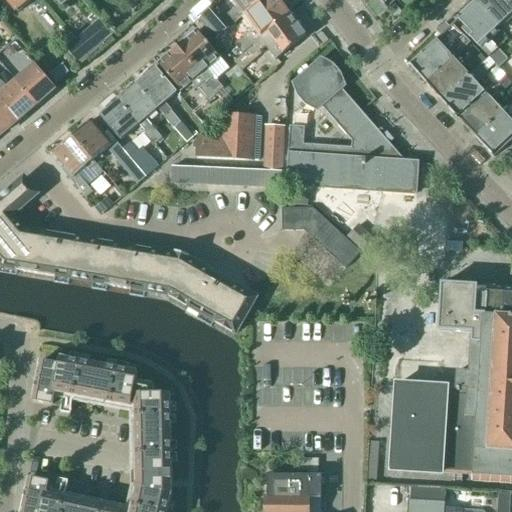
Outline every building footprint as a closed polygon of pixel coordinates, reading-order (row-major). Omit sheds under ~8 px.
[(5,0),(18,14),(34,0),(5,0)] [(244,16),(263,0),(232,0),(238,7),(222,20),(212,9),(198,21),(216,41),(241,19),(244,16)] [(261,40),(291,15),(279,0),(263,0),(244,16),(241,19),(243,27),(250,31),(253,29),(254,30),(234,46),(243,56),(261,40)] [(378,0),(386,11),(397,0),(378,0)] [(511,0),(510,0),(507,3),(504,0),(479,0),(476,3),(499,28),(511,17),(511,18),(511,0)] [(488,39),(499,28),(476,3),(458,20),(473,36),(470,38),(499,68),(505,62),(496,52),(498,50),(488,39)] [(261,40),(243,56),(233,64),(242,73),(262,55),(260,53),(267,47),(277,61),(306,37),(291,15),(261,40)] [(178,49),(200,75),(208,69),(207,68),(219,58),(197,32),(178,49)] [(78,65),(102,44),(94,34),(80,47),(74,40),(64,49),(78,65)] [(452,59),(453,60),(470,44),(463,36),(447,52),(436,41),(409,66),(425,84),(452,59)] [(216,94),(206,82),(200,75),(178,49),(158,65),(180,91),(190,83),(206,102),(216,94)] [(0,64),(12,78),(18,73),(1,53),(0,53),(0,64)] [(442,103),(482,65),(486,61),(481,56),(464,72),(453,60),(452,59),(425,84),(442,103)] [(382,139),(340,91),(345,87),(340,75),(332,67),(322,61),(294,84),(299,96),(306,105),(317,111),(323,106),(355,142),(354,143),(353,151),(305,148),(306,129),(303,130),(292,129),(288,186),(415,195),(418,164),(404,163),(387,145),(392,142),(385,135),(382,139)] [(15,82),(36,106),(55,90),(35,65),(15,82)] [(56,84),(69,73),(62,65),(50,76),(56,84)] [(486,96),(486,95),(476,85),(489,73),(482,65),(442,103),(459,122),(486,96)] [(158,110),(174,129),(187,144),(194,139),(181,124),(165,104),(177,94),(155,68),(142,79),(143,79),(137,84),(158,110)] [(206,82),(216,94),(222,88),(212,77),(206,82)] [(476,140),(504,114),(493,103),(511,84),(505,77),(486,95),(486,96),(459,122),(476,140)] [(36,106),(15,82),(8,88),(0,81),(0,102),(17,122),(36,106)] [(146,120),(158,110),(137,84),(134,87),(131,86),(127,90),(127,93),(118,100),(139,126),(155,145),(162,139),(146,120)] [(139,126),(118,100),(118,99),(105,110),(105,111),(99,116),(121,142),(139,126)] [(0,136),(17,122),(0,102),(0,136)] [(511,123),(504,114),(476,140),(494,158),(511,141),(511,123)] [(259,162),(262,118),(224,116),(222,139),(198,137),(197,159),(259,162)] [(123,151),(123,150),(108,132),(104,135),(93,121),(73,138),(94,162),(107,151),(138,186),(146,178),(123,151)] [(281,190),(283,127),(265,126),(263,172),(172,168),(171,185),(281,190)] [(78,176),(94,162),(73,138),(53,154),(65,169),(62,171),(84,197),(91,191),(78,176)] [(123,151),(146,178),(159,168),(142,149),(138,153),(130,145),(123,150),(123,151)] [(38,197),(39,196),(24,179),(0,199),(0,265),(2,268),(4,269),(17,271),(16,272),(56,279),(56,278),(106,287),(106,288),(131,292),(131,291),(168,297),(170,298),(169,299),(187,309),(188,308),(216,324),(215,325),(233,335),(233,334),(236,336),(257,299),(255,298),(255,299),(234,287),(235,286),(210,272),(209,273),(188,261),(189,259),(190,260),(190,258),(175,253),(175,254),(175,256),(151,252),(151,251),(136,249),(136,250),(114,246),(114,245),(99,242),(98,243),(76,239),(75,238),(48,234),(47,235),(24,231),(13,217),(37,196),(38,197)] [(100,217),(114,206),(107,198),(94,209),(100,217)] [(282,232),(293,232),(293,210),(282,210),(282,232)] [(293,232),(304,232),(313,210),(293,210),(293,232)] [(312,240),(327,223),(313,210),(304,232),(312,240)] [(320,247),(336,231),(327,223),(312,240),(320,247)] [(371,261),(383,248),(359,225),(346,238),(371,261)] [(320,247),(329,255),(344,238),(336,231),(320,247)] [(337,262),(352,246),(344,238),(329,255),(337,262)] [(352,246),(337,262),(345,270),(360,254),(352,246)] [(397,385),(391,472),(473,477),(473,482),(511,484),(511,290),(442,285),(439,332),(471,334),(469,374),(456,373),(456,389),(397,385)] [(138,374),(60,360),(59,366),(40,362),(33,403),(62,409),(63,400),(55,398),(56,394),(131,409),(132,408),(135,408),(137,487),(131,511),(119,511),(47,496),(48,492),(56,494),(58,485),(29,479),(21,511),(167,511),(171,494),(172,475),(170,396),(154,396),(153,387),(136,384),(138,374)] [(319,477),(319,460),(296,460),(296,472),(308,472),(308,477),(268,477),(268,498),(265,498),(265,511),(320,511),(321,477),(319,477)] [(444,511),(446,490),(411,488),(410,502),(409,502),(408,511),(444,511)] [(507,511),(509,511),(511,493),(501,492),(499,511),(507,511)]
